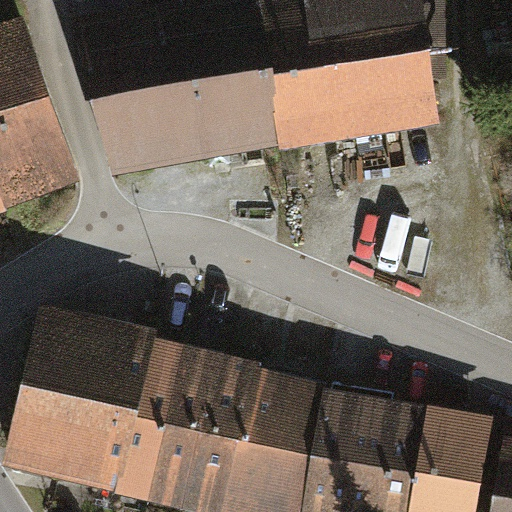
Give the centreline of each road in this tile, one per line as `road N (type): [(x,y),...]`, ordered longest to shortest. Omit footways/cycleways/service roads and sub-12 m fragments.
road 1 (residential): [(111,237),(233,250),(511,371)]
road 2 (unclassified): [(111,237),(58,0)]
road 3 (residential): [(0,306),(111,237)]
